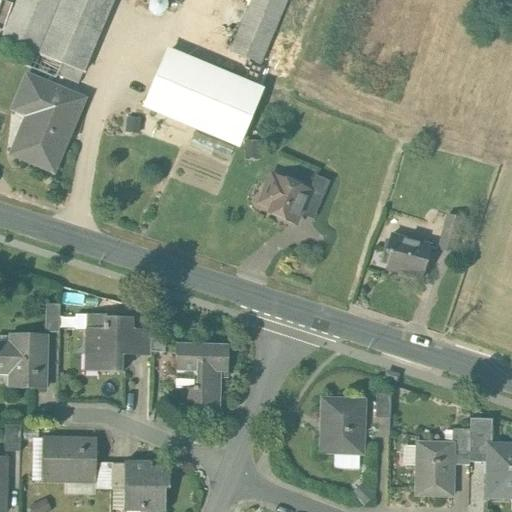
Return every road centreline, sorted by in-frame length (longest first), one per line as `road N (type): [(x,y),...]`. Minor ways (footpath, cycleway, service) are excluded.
road 1 (tertiary): [(281,307),(0,216)]
road 2 (tertiary): [(511,379),(281,307)]
road 3 (residential): [(76,411),(235,470)]
road 4 (residential): [(235,470),(281,307)]
